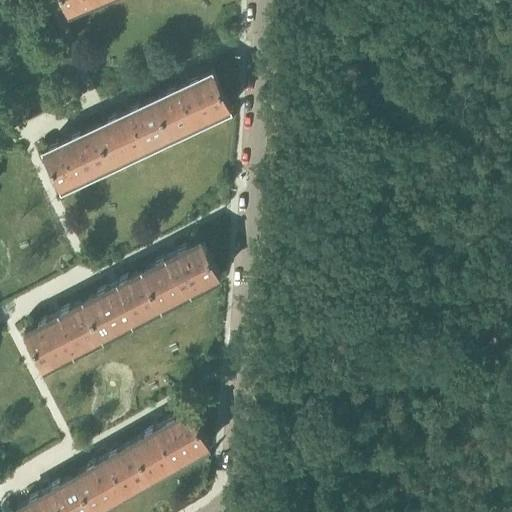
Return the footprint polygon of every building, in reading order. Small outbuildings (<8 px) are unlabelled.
[(65,0),(70,9),(91,0),(65,0)] [(232,104),(215,67),(159,93),(177,130),(232,104)] [(124,110),(102,120),(120,157),(177,130),(159,93),(124,110)] [(62,184),(120,157),(102,120),(44,147),(62,184)] [(165,256),(145,266),(164,303),(222,273),(203,236),(165,256)] [(105,333),(164,303),(145,266),(106,287),(86,297),(105,333)] [(105,333),(86,297),(26,328),(44,365),(105,333)] [(211,442),(191,406),(134,438),(154,474),(211,442)] [(76,471),(96,506),(154,474),(134,438),(100,458),(76,471)] [(86,511),(96,506),(76,471),(17,505),(21,511),(86,511)]
